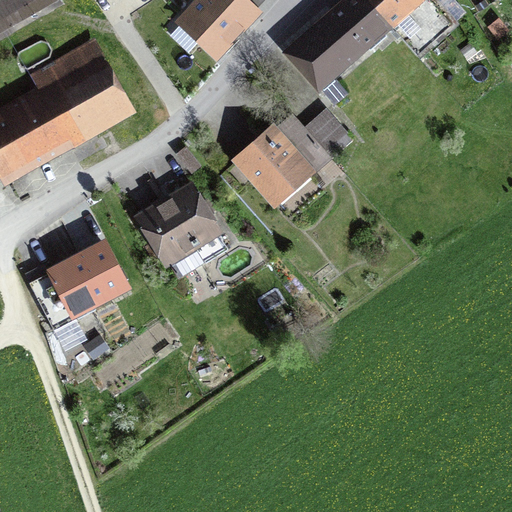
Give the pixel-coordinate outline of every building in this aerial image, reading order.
[(0,0),(0,26),(47,0),(0,0)] [(201,0),(183,20),(217,53),(254,13),(240,0),(201,0)] [(346,93),(330,75),(389,25),(367,0),(347,0),(289,51),(327,93),(323,97),(331,106),(346,93)] [(430,0),(367,0),(389,25),(417,55),(452,24),(441,12),(444,9),(438,2),(435,5),(430,0)] [(66,85),(0,122),(0,161),(5,170),(124,104),(91,45),(49,68),(56,81),(62,78),(66,85)] [(305,128),(325,151),(346,132),(326,109),(305,128)] [(220,176),(271,234),(323,189),(310,174),(330,156),(325,151),(305,128),(293,115),(273,132),(271,130),(220,176)] [(188,150),(180,156),(192,172),(200,165),(188,150)] [(190,188),(166,202),(162,196),(137,211),(178,279),(228,249),(190,188)] [(104,245),(30,283),(54,328),(77,317),(74,311),(125,285),(104,245)] [(100,358),(89,341),(63,358),(72,371),(85,363),(88,366),(100,358)]
